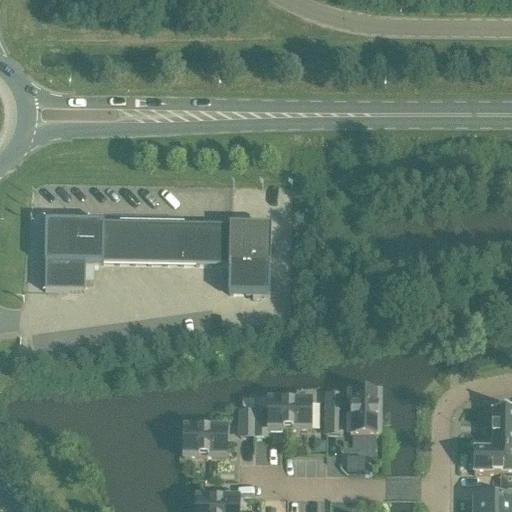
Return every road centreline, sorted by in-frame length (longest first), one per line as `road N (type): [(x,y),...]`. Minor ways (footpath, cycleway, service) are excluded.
road 1 (primary): [(511,116),(23,113)]
road 2 (tertiary): [(294,0),(391,29),(511,30)]
road 3 (residential): [(438,490),(243,487)]
road 4 (residential): [(438,490),(446,405),(456,395),(511,384)]
